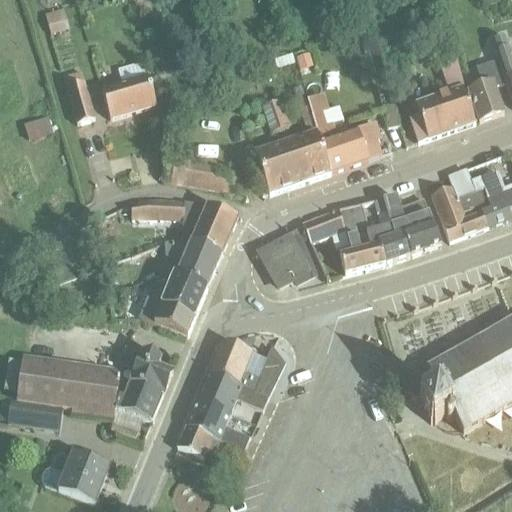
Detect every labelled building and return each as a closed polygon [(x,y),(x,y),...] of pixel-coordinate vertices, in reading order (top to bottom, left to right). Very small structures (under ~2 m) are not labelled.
[(45,18),(51,38),(69,33),(64,13),(45,18)] [(499,64),(498,64),(477,72),(483,91),(468,96),(479,127),(504,118),(495,92),(506,89),(511,105),(511,58),(506,41),(492,46),(494,53),(497,60),(499,64)] [(489,63),(497,60),(494,53),(492,46),(484,49),(489,63)] [(135,65),(119,70),(121,79),(138,74),(135,65)] [(410,124),(418,148),(475,128),(463,93),(464,91),(455,66),(442,70),(449,89),(451,88),(454,95),(415,109),(419,120),(410,124)] [(64,81),(67,92),(77,129),(95,124),(82,76),(64,81)] [(156,111),(148,80),(101,93),(110,124),(156,111)] [(281,105),(262,111),(270,138),(290,131),(281,105)] [(383,111),(389,133),(400,130),(394,108),(383,111)] [(38,143),(57,138),(51,115),(32,119),(38,143)] [(311,115),(310,116),(331,179),(368,167),(368,166),(379,162),(374,147),(379,145),(373,130),(337,141),(333,128),(327,131),(322,117),(313,120),(311,115)] [(311,140),(293,146),(300,166),(286,170),(293,192),(331,179),(310,116),(302,118),(308,137),(311,140)] [(300,166),(293,146),(255,159),(269,200),(293,192),(286,170),(300,166)] [(228,198),(236,201),(241,178),(175,165),(171,186),(228,198)] [(466,174),(448,182),(453,193),(457,203),(481,195),(484,194),(490,213),(481,216),(488,233),(511,223),(511,189),(504,193),(498,178),(493,181),(492,178),(471,187),(466,174)] [(453,193),(431,201),(449,248),(488,233),(481,216),(466,222),(463,217),(486,208),(481,195),(457,203),(453,193)] [(397,200),(383,203),(391,230),(395,245),(404,243),(411,261),(441,251),(424,202),(400,210),(397,200)] [(143,205),(131,209),(131,225),(183,226),(182,244),(182,247),(191,246),(223,260),(238,223),(209,211),(162,204),(143,205)] [(360,209),(303,229),(311,250),(332,242),(335,256),(339,255),(345,281),(385,270),(380,250),(372,253),(367,236),(360,209)] [(391,230),(367,236),(372,253),(380,250),(385,270),(411,261),(404,243),(395,245),(391,230)] [(297,238),(260,258),(279,293),(295,284),(298,289),(314,280),(297,238)] [(182,244),(164,246),(165,261),(185,259),(176,281),(207,294),(223,260),(191,246),(182,247),(182,244)] [(153,289),(147,305),(195,324),(207,294),(176,281),(174,280),(168,295),(153,289)] [(147,305),(140,322),(188,342),(195,324),(147,305)] [(421,403),(419,405),(420,408),(423,406),(432,422),(429,423),(431,426),(433,425),(435,427),(438,425),(436,423),(446,417),(446,418),(447,420),(447,421),(448,421),(448,422),(449,422),(450,423),(451,422),(452,422),(453,421),(454,420),(464,436),(511,408),(511,323),(427,371),(439,393),(424,402),(423,399),(420,401),(421,403)] [(221,350),(209,378),(269,403),(285,370),(273,354),(265,371),(250,364),(252,357),(228,347),(221,350)] [(252,357),(250,364),(265,371),(273,354),(271,351),(266,363),(252,357)] [(126,353),(119,369),(128,372),(135,375),(130,388),(163,402),(173,376),(160,370),(163,362),(144,354),(142,359),(126,353)] [(8,362),(3,394),(18,396),(17,408),(72,415),(72,418),(114,426),(116,415),(117,411),(121,375),(108,373),(24,361),(23,364),(8,362)] [(209,378),(198,405),(231,419),(237,406),(263,417),(269,403),(209,378)] [(117,411),(116,415),(141,424),(149,426),(152,427),(163,402),(130,388),(124,403),(119,401),(117,411)] [(2,405),(0,416),(0,425),(8,427),(8,430),(60,438),(63,416),(17,408),(10,407),(2,405)] [(198,405),(187,432),(245,457),(250,443),(226,432),(231,419),(198,405)] [(114,426),(111,435),(135,444),(141,424),(116,415),(114,426)] [(187,432),(178,454),(205,465),(207,459),(219,464),(220,461),(231,465),(230,469),(220,465),(216,475),(233,482),(245,457),(187,432)] [(44,478),(42,482),(42,487),(43,491),(95,511),(110,473),(72,458),(64,477),(52,472),(47,474),(44,478)] [(348,493),(353,505),(403,483),(398,471),(348,493)] [(380,497),(386,511),(414,511),(421,509),(410,484),(380,497)]
